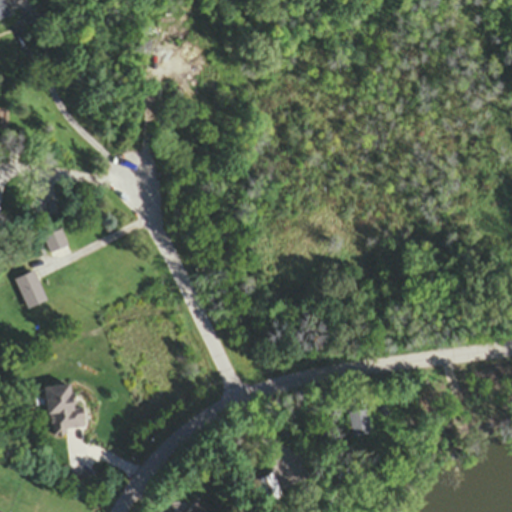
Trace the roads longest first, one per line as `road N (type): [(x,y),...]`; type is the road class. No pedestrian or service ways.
road 1 (residential): [(138,511),(183,455),(266,398),(329,377),(511,351)]
road 2 (residential): [(253,405),(134,181)]
